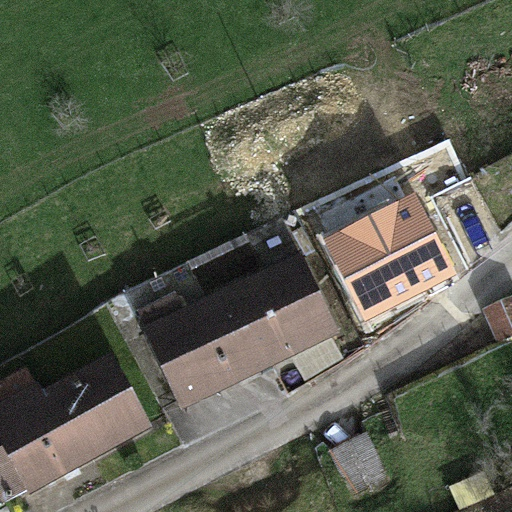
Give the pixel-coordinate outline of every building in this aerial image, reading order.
[(413,198),(326,242),(364,318),(451,274),(413,198)] [(298,262),(147,329),(180,404),(331,337),(298,262)] [(511,298),(486,310),(496,334),(511,327),(511,298)] [(41,388),(0,410),(0,439),(29,495),(146,433),(104,355),(41,388)] [(30,369),(0,384),(0,410),(41,388),(30,369)]
